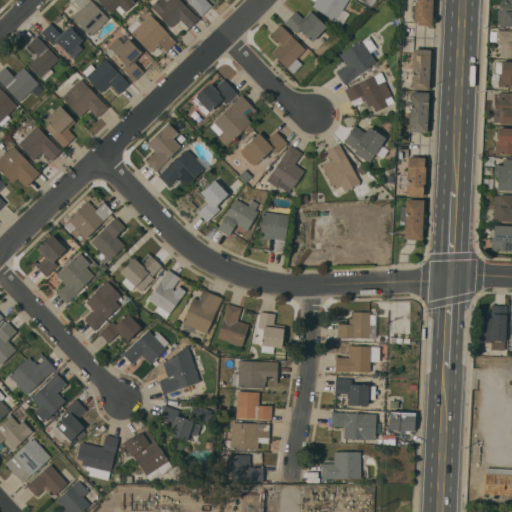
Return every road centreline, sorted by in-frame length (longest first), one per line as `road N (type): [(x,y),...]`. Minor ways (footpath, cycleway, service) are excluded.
road 1 (residential): [(450,280),(249,279),(197,249),(103,159)]
road 2 (residential): [(264,0),(0,258)]
road 3 (primary): [(462,0),(454,192)]
road 4 (residential): [(314,285),(289,472)]
road 5 (residential): [(121,397),(0,272)]
road 6 (primary): [(447,366),(441,511)]
